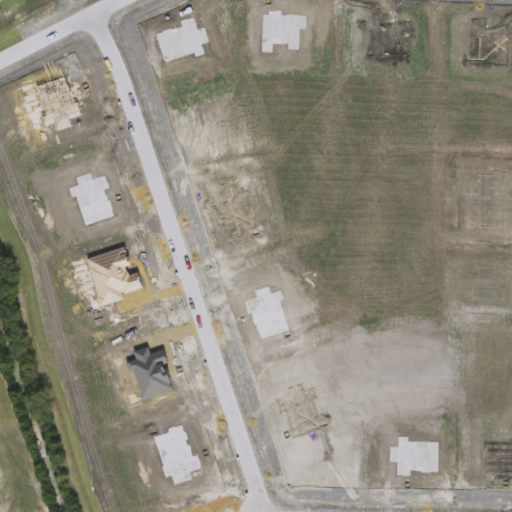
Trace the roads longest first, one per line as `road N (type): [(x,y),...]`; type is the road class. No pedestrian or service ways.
road 1 (residential): [(86,18),(118,75),(262,511)]
road 2 (residential): [(0,60),(122,0)]
